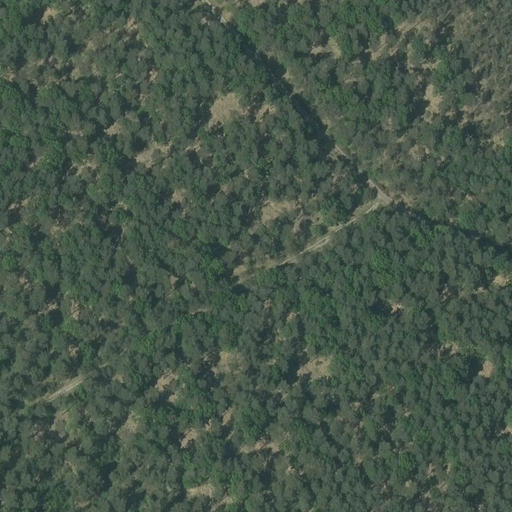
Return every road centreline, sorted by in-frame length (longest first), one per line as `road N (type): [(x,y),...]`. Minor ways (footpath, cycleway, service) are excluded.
road 1 (track): [(388,200),(0,427)]
road 2 (track): [(460,237),(360,177),(201,0)]
